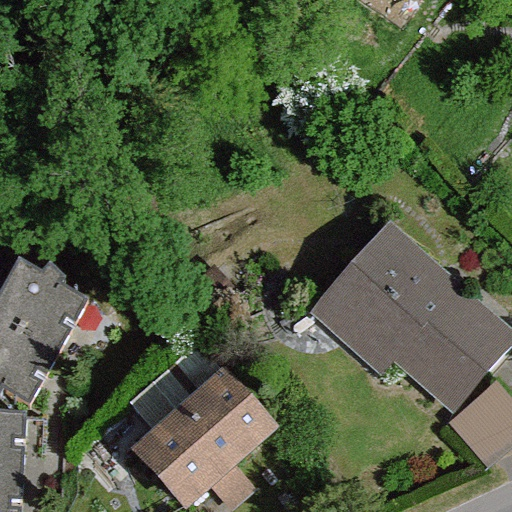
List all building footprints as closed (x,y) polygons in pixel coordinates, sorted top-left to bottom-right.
[(511,350),(511,341),(392,235),(323,311),(389,369),(399,358),(457,410),(511,350)] [(22,266),(0,305),(0,323),(62,358),(91,305),(64,290),(68,284),(52,270),(44,279),(22,266)] [(62,358),(0,323),(0,400),(3,401),(6,396),(33,411),(62,358)] [(207,402),(230,382),(206,353),(146,408),(170,435),(207,402)] [(207,402),(251,452),(274,432),(230,382),(207,402)] [(451,425),(485,465),(511,441),(511,402),(495,384),(451,425)] [(251,452),(207,402),(170,435),(145,457),(189,506),(211,488),(230,470),(251,452)] [(0,478),(26,480),(30,420),(0,418),(0,478)] [(0,511),(25,511),(26,480),(0,478),(0,511)]
